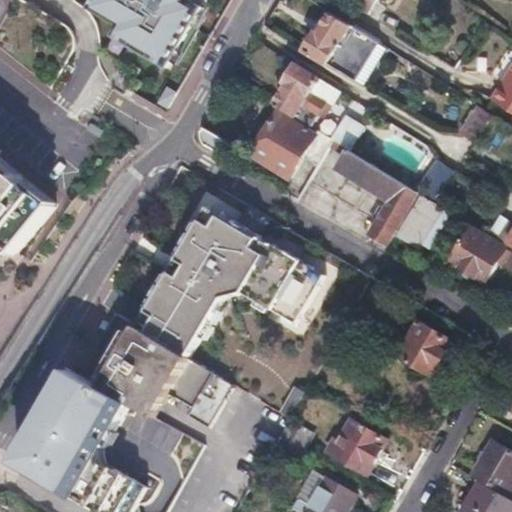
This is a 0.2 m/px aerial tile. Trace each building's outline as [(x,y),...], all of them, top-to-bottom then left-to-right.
[(0,0),(0,236),(18,252),(56,204),(0,156),(0,0)] [(114,33),(169,66),(205,6),(194,0),(94,0),(89,8),(119,25),(114,33)] [(321,33),(319,32),(308,50),(329,63),(338,49),(353,58),(361,46),(346,36),(353,25),(334,13),(321,33)] [(408,60),(389,48),(380,61),(399,73),(408,60)] [(511,63),(491,96),(511,108),(511,63)] [(288,81),(291,83),(278,104),(313,125),(327,101),(312,92),(320,77),(298,64),(288,81)] [(159,100),(168,106),(177,91),(168,85),(159,100)] [(491,113),(476,103),(457,131),(473,141),(491,113)] [(316,134),(279,112),(253,154),(292,176),(303,156),(318,165),(330,146),(334,138),(333,138),(319,129),(316,134)] [(366,127),(347,115),(333,138),(334,138),(352,150),(366,127)] [(204,127),(201,131),(205,143),(228,156),(235,144),(204,127)] [(343,154),(335,166),(390,199),(370,231),(387,241),(418,190),(352,150),(334,138),(330,146),(343,154)] [(440,191),(454,168),(440,159),(425,183),(440,191)] [(433,199),(420,191),(397,231),(420,244),(442,205),(433,199)] [(194,227),(182,246),(238,279),(244,272),(265,235),(262,233),(263,232),(224,209),(223,210),(209,203),(202,215),(201,214),(194,227)] [(509,249),(470,226),(450,260),(484,280),(500,252),(506,255),(509,249)] [(244,272),(238,279),(229,296),(247,290),(299,320),(327,272),(315,264),(316,263),(276,239),(275,241),(265,235),(244,272)] [(172,268),(170,268),(148,308),(149,309),(140,325),(192,356),(227,296),(229,296),(238,279),(182,246),(177,256),(179,256),(172,268)] [(388,285),(372,276),(359,299),(375,309),(388,285)] [(98,349),(119,362),(110,377),(105,386),(133,402),(158,415),(170,393),(190,405),(186,412),(211,427),(236,382),(193,357),(192,356),(140,325),(119,312),(110,328),(106,336),(98,349)] [(452,338),(418,318),(402,347),(397,344),(393,350),(432,373),(452,338)] [(110,328),(103,324),(99,332),(106,336),(110,328)] [(133,402),(105,386),(71,368),(55,397),(31,437),(18,460),(104,511),(135,511),(150,486),(109,462),(106,450),(133,402)] [(290,418),(281,434),(312,453),(322,437),(290,418)] [(338,446),(332,442),(328,449),(369,472),(389,437),(354,418),(338,446)] [(281,434),(274,445),(306,463),(312,453),(281,434)] [(511,487),(511,449),(493,439),(474,473),(509,492),(511,487)] [(312,504),(301,497),(293,510),(296,511),(347,511),(358,493),(328,476),(312,504)] [(511,511),(511,498),(480,479),(461,511),(511,511)]
